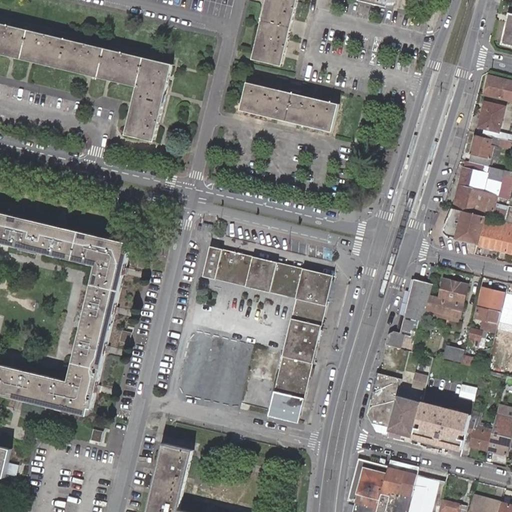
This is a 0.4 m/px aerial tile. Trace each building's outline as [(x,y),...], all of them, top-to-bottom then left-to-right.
[(267,0),(254,57),(284,64),(298,0),(267,0)] [(0,54),(138,86),(127,134),(156,140),(174,64),(0,23),(0,54)] [(511,26),(507,26),(502,46),(511,47),(511,26)] [(511,82),(489,77),(485,93),(511,100),(511,82)] [(242,110),(334,131),(341,103),(249,81),(242,110)] [(484,128),(485,128),(499,132),(505,107),(486,102),(479,127),(484,128)] [(492,136),(507,140),(508,134),(499,132),(485,128),(484,128),(483,134),(492,136)] [(483,134),(482,134),(481,136),(475,134),(470,154),(472,155),(470,162),(490,167),(492,160),(500,162),(503,149),(510,150),(511,150),(511,145),(511,141),(507,140),(492,136),(483,134)] [(466,161),(465,168),(489,174),(491,167),(490,167),(470,162),(466,161)] [(479,213),(478,215),(485,216),(504,221),(506,212),(494,208),(495,203),(496,197),(508,200),(511,185),(511,172),(491,167),(489,174),(465,168),(455,207),(479,213)] [(494,208),(507,211),(508,206),(495,203),(494,208)] [(484,219),(478,246),(511,254),(511,207),(507,224),(484,219)] [(464,211),(453,209),(445,229),(446,229),(445,233),(446,236),(448,238),(450,239),(456,241),(464,211)] [(456,241),(478,246),(484,219),(485,216),(478,215),(464,211),(456,241)] [(0,212),(0,242),(95,265),(68,381),(0,365),(0,396),(87,417),(90,407),(93,408),(129,250),(126,250),(128,242),(0,212)] [(301,294),(272,415),(298,421),(332,275),(212,246),(205,271),(301,294)] [(268,414),(272,415),(301,294),(205,271),(204,276),(296,298),(268,414)] [(440,299),(430,297),(433,285),(415,280),(401,335),(394,333),(388,337),(385,346),(411,353),(419,321),(424,323),(426,313),(428,305),(438,308),(462,314),(469,285),(445,279),(440,299)] [(504,295),(483,290),(478,309),(477,314),(498,319),(504,295)] [(428,305),(426,313),(460,322),(462,314),(438,308),(428,305)] [(483,332),(471,329),(468,342),(479,345),(483,332)] [(443,357),(462,362),(465,351),(447,346),(443,357)] [(473,368),(477,369),(478,365),(475,365),(476,360),(466,357),(464,365),(473,367),(473,368)] [(378,432),(388,435),(389,431),(390,428),(397,400),(398,397),(403,379),(380,373),(369,413),(368,415),(372,424),(374,424),(378,432)] [(430,378),(417,375),(414,387),(426,390),(430,378)] [(477,400),(479,387),(464,385),(462,398),(477,400)] [(397,400),(422,406),(423,403),(398,397),(397,400)] [(397,400),(390,428),(415,435),(422,406),(397,400)] [(472,415),(423,403),(416,438),(463,449),(472,415)] [(511,408),(501,406),(498,416),(511,420),(511,408)] [(474,412),(472,422),(478,424),(480,425),(483,415),(474,412)] [(511,420),(498,416),(493,436),(489,450),(508,455),(511,438),(511,420)] [(489,450),(493,436),(476,432),(478,424),(472,422),(470,430),(469,435),(475,437),(473,446),(489,450)] [(390,428),(389,431),(414,437),(415,435),(390,428)] [(194,511),(180,509),(195,448),(169,442),(165,441),(148,511),(194,511)] [(0,446),(0,478),(6,480),(13,449),(0,446)] [(417,476),(420,467),(391,459),(388,468),(388,469),(417,476)] [(366,463),(364,462),(359,465),(357,467),(349,501),(353,502),(356,503),(366,463)] [(376,511),(388,469),(388,468),(366,463),(356,503),(353,511),(376,511)] [(445,485),(448,474),(420,467),(417,476),(417,478),(437,483),(445,485)] [(408,511),(417,478),(417,476),(388,469),(376,511),(408,511)] [(408,511),(430,511),(437,483),(417,478),(408,511)] [(490,511),(493,502),(472,497),(467,511),(490,511)] [(463,511),(466,506),(441,500),(438,511),(463,511)] [(497,511),(500,504),(493,502),(490,511),(497,511)]
